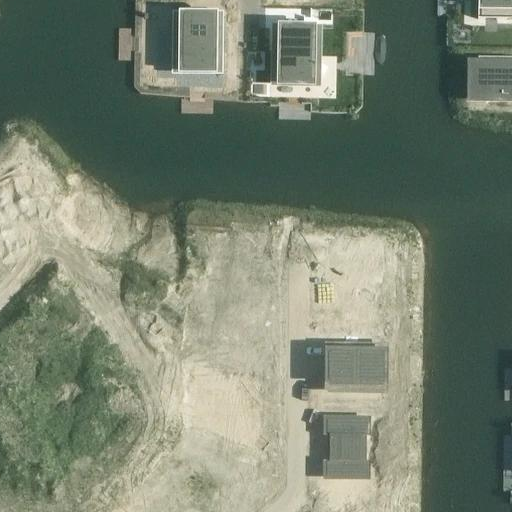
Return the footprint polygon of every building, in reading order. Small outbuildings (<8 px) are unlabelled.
[(472,37),(511,37),(511,0),(507,0),(478,0),(478,35),(472,35),(472,37)] [(177,13),(176,67),(216,68),(217,14),(177,13)] [(277,17),(276,72),(316,73),(317,18),(277,17)] [(467,63),(472,63),(472,78),(484,79),(483,99),(511,99),(511,61),(467,61),(467,63)] [(328,350),(327,389),(380,389),(381,351),(328,350)] [(326,464),(326,477),(365,477),(365,462),(362,462),(363,439),(365,439),(365,424),(326,424),(326,439),(331,439),(330,464),(326,464)] [(384,511),(384,503),(330,503),(329,511),(384,511)]
